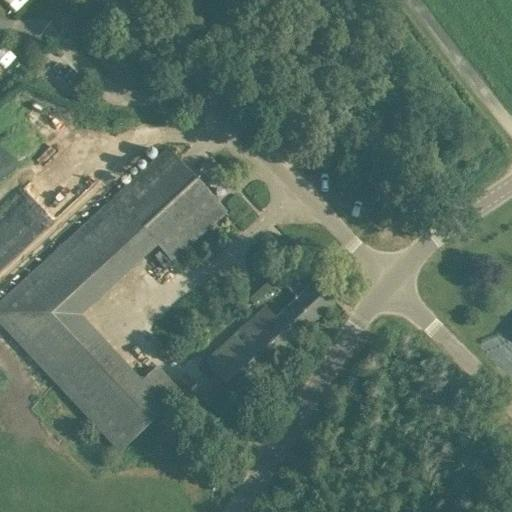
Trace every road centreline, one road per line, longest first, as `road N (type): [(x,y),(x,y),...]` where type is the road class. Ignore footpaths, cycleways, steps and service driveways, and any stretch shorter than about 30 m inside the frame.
road 1 (unclassified): [(389,284),(105,0)]
road 2 (tertiary): [(235,511),(318,370),(389,284)]
road 3 (unclassified): [(511,405),(389,284)]
road 4 (tertiary): [(389,284),(427,243),(511,188)]
